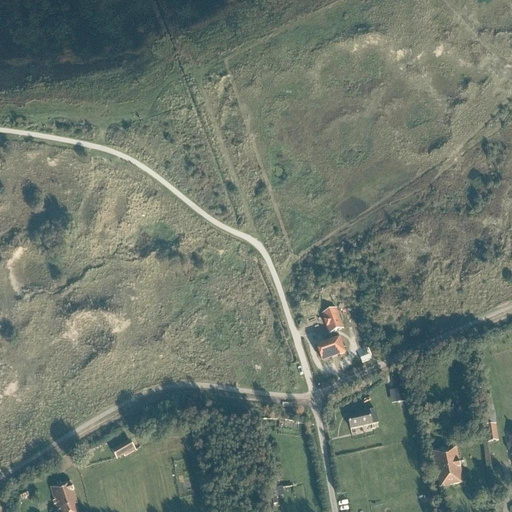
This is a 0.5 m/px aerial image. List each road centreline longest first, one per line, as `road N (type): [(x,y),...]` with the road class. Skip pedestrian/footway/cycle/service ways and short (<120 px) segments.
road 1 (track): [(0,485),(162,395),(192,391),(314,407),(511,314)]
road 2 (track): [(259,246),(210,115),(203,78),(221,49)]
